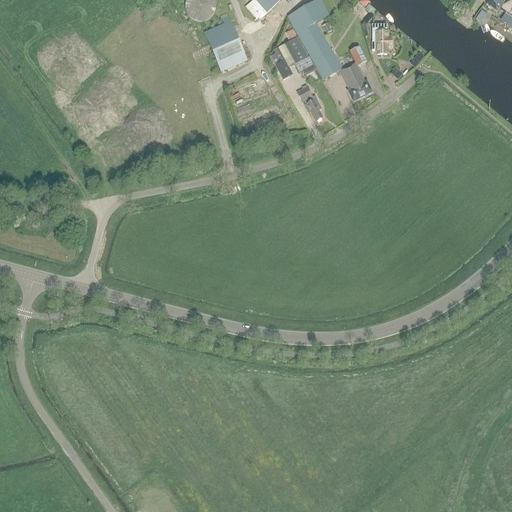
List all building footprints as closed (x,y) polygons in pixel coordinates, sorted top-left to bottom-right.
[(185,0),(185,3),(184,7),(186,12),(188,17),(191,19),(194,21),(197,22),(202,22),(207,21),(210,19),(214,16),(216,13),(217,9),(217,5),(215,0),(185,0)] [(282,0),(254,0),(245,8),(258,22),(282,0)] [(357,68),(366,63),(359,48),(349,52),(354,64),(341,71),(316,24),(329,17),(319,0),(298,12),(298,11),(287,17),(322,80),(338,71),(349,91),(347,92),(353,103),(371,93),(366,82),(365,83),(357,68)] [(511,0),(489,0),(486,5),(496,12),(498,9),(511,18),(511,0)] [(377,12),(368,5),(364,10),(373,17),(377,12)] [(227,17),(221,20),(224,26),(230,23),(227,17)] [(224,26),(204,34),(221,72),(246,61),(230,23),(224,26)] [(372,25),(372,46),(373,46),(373,51),(372,53),(377,53),(377,55),(387,55),(387,48),(391,48),(391,39),(387,39),(387,33),(387,25),(372,25)] [(292,76),(288,69),(294,65),(299,74),(312,66),(298,42),(292,31),(284,35),(289,43),(273,52),(275,56),(270,58),(283,81),(292,76)] [(424,57),(419,53),(414,59),(419,63),(424,57)] [(398,80),(402,75),(395,69),(391,73),(398,80)] [(313,102),(307,90),(297,94),(308,115),(310,114),(315,124),(322,120),(319,113),(322,111),(317,100),(313,102)] [(155,477),(150,480),(157,490),(162,487),(155,477)]
